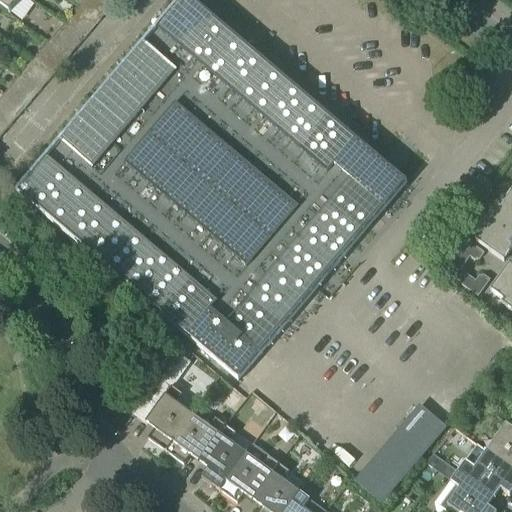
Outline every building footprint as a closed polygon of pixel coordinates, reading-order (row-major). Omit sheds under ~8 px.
[(0,0),(0,8),(10,16),(21,0),(0,0)] [(365,151),(187,0),(182,0),(16,196),(238,386),(407,187),(374,159),(384,148),(374,140),(365,151)] [(98,25),(113,8),(103,0),(86,0),(79,9),(98,25)] [(0,10),(2,12),(9,17),(10,16),(0,8),(0,10)] [(83,43),(98,25),(79,9),(63,27),(83,43)] [(68,61),(83,43),(63,27),(49,45),(68,61)] [(53,78),(68,61),(49,45),(34,61),(36,62),(53,78)] [(38,95),(53,78),(36,62),(34,61),(19,79),(38,95)] [(24,113),(38,95),(19,79),(4,96),(24,113)] [(0,123),(9,130),(24,113),(4,96),(0,101),(0,123)] [(0,140),(9,130),(0,123),(0,140)] [(492,215),(511,229),(511,193),(506,203),(503,201),(492,215)] [(511,248),(509,247),(511,243),(511,229),(492,215),(482,229),(485,231),(475,245),(504,265),(511,253),(511,248)] [(467,244),(459,254),(465,258),(472,248),(467,244)] [(472,248),(465,258),(469,260),(469,259),(471,260),(477,251),(472,248)] [(477,251),(471,260),(474,263),(479,262),(483,256),(477,251)] [(459,254),(456,259),(465,265),(469,260),(465,258),(459,254)] [(456,259),(452,263),(461,270),(465,265),(456,259)] [(449,268),(458,275),(460,273),(461,270),(452,263),(449,268)] [(511,315),(511,267),(510,266),(490,295),(503,304),(501,307),(511,315)] [(453,282),(459,286),(466,277),(460,273),(458,275),(453,282)] [(459,286),(464,290),(471,281),(466,277),(459,286)] [(476,284),(484,290),(489,283),(483,278),(478,279),(475,284),(476,284)] [(464,290),(469,294),(472,289),(476,284),(475,284),(471,281),(464,290)] [(472,289),(480,295),(484,290),(476,284),(472,289)] [(469,294),(477,299),(480,295),(472,289),(469,294)] [(166,455),(193,419),(177,408),(183,399),(172,391),(145,427),(156,434),(149,443),(166,455)] [(381,507),(390,497),(445,433),(419,411),(356,485),(381,507)] [(269,425),(281,434),(287,425),(275,417),(269,425)] [(199,466),(226,430),(216,422),(209,431),(193,419),(166,455),(185,468),(191,460),(199,466)] [(486,455),(511,474),(511,432),(497,421),(489,432),(497,439),(486,455)] [(252,449),(236,437),(226,430),(199,466),(208,472),(202,481),(220,494),(246,458),(252,449)] [(246,458),(220,494),(238,507),(245,498),(253,505),(279,468),(252,449),(246,458)] [(511,474),(486,455),(480,451),(468,469),(462,465),(456,474),(487,497),(494,502),(500,493),(509,500),(511,496),(511,474)] [(287,511),(299,496),(283,485),(290,476),(279,468),(253,505),(261,511),(260,511),(287,511)] [(488,511),(487,511),(494,502),(487,497),(456,474),(434,506),(435,511),(449,511),(488,511)] [(320,511),(299,496),(287,511),(320,511)]
